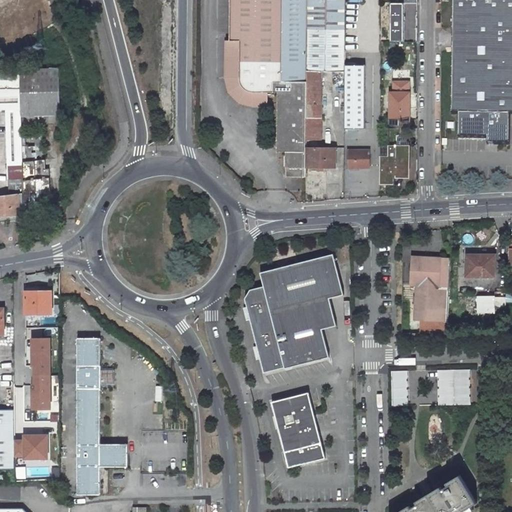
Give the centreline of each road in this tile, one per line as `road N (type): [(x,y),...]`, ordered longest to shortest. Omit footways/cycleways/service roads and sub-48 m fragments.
road 1 (secondary): [(253,511),(252,462),(215,339),(211,292)]
road 2 (secondary): [(171,309),(219,412),(231,511)]
road 3 (unclassified): [(426,209),(427,0)]
road 4 (motorway): [(106,0),(139,120),(135,171)]
road 5 (motorway): [(192,171),(182,126),(183,0)]
road 6 (residential): [(374,511),(373,354)]
road 7 (residential): [(373,354),(368,214)]
road 8 (residential): [(511,346),(373,354)]
